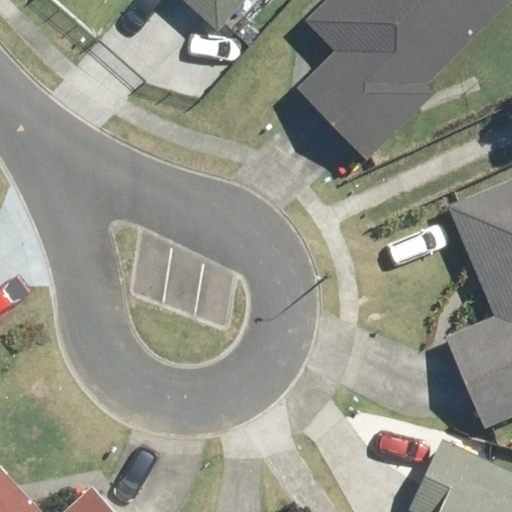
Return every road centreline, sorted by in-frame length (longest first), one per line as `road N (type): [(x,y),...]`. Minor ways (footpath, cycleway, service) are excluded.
road 1 (residential): [(42,140),(237,213),(275,244),(291,300),(282,346),(246,391),(180,402),(130,394),(94,352)]
road 2 (residential): [(94,352),(42,140)]
